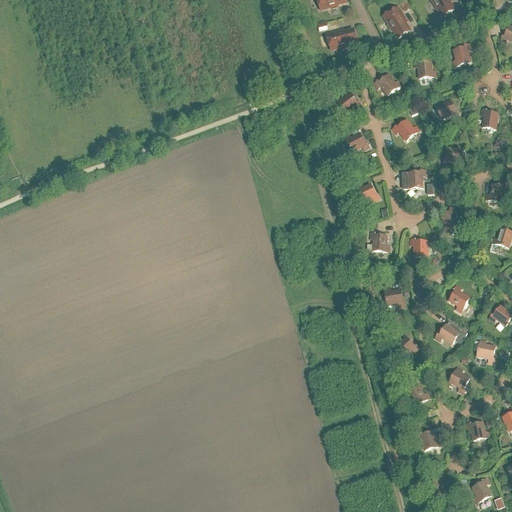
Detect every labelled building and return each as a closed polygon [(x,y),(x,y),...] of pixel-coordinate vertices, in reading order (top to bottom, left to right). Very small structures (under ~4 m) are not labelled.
[(317,0),(321,11),(337,7),(337,6),(346,4),(345,0),(317,0)] [(450,0),(431,0),(438,11),(439,11),(444,19),(454,12),(449,4),(452,2),(450,0)] [(406,3),(401,6),(406,13),(411,10),(406,3)] [(398,9),(384,18),(394,33),(394,32),(399,40),(410,33),(405,25),(407,23),(398,9)] [(507,45),(508,42),(511,43),(511,29),(510,28),(505,40),(503,39),(501,42),(507,45)] [(343,31),(327,36),(332,52),(348,47),(357,44),(354,32),(344,35),(343,31)] [(469,46),(465,47),(466,50),(454,53),(457,63),(453,64),(455,69),(471,64),(468,53),(471,52),(469,46)] [(418,69),(420,81),(436,79),(436,74),(432,74),(431,64),(419,65),(418,63),(414,63),(415,70),(418,69)] [(389,78),(379,85),(377,83),(374,86),(378,91),(381,89),(388,98),(401,88),(398,83),(395,85),(389,78)] [(336,102),(346,116),(355,108),(357,111),(362,107),(360,104),(358,106),(350,96),(342,102),(340,99),(336,102)] [(435,106),(442,121),(453,117),(454,120),(460,117),(458,114),(456,115),(451,103),(442,107),(440,104),(435,106)] [(482,118),(485,118),(483,130),(496,132),(498,116),(486,114),(486,112),(483,111),(482,118)] [(397,136),(399,134),(406,143),(419,133),(416,129),(413,131),(407,123),(397,131),(396,129),(393,131),(397,136)] [(366,147),(360,136),(351,140),(350,137),(345,140),(352,155),(363,149),(364,152),(370,149),(368,146),(366,147)] [(444,166),(450,167),(450,164),(462,165),(464,149),(458,148),(458,151),(448,150),(446,163),(444,162),(444,166)] [(403,176),(404,191),(406,191),(423,190),(422,179),(425,178),(425,172),(421,172),(421,175),(409,175),(403,176)] [(355,190),(362,205),(373,200),(374,203),(380,201),(378,197),(376,198),(371,187),(362,191),(360,188),(355,190)] [(491,197),(487,196),(486,202),(502,205),(504,193),(508,194),(509,188),(505,187),(505,189),(492,187),(491,197)] [(454,209),(451,211),(452,213),(442,220),(447,228),(445,230),(448,235),(461,225),(455,216),(457,214),(454,209)] [(493,245),(509,250),(511,239),(511,234),(501,231),(498,241),(494,240),(493,245)] [(371,235),(371,242),(374,242),(373,253),(390,254),(390,249),(387,249),(387,239),(375,238),(375,235),(371,235)] [(411,248),(415,248),(414,259),(428,260),(428,244),(415,244),(415,241),(411,241),(411,248)] [(511,279),(506,274),(502,278),(507,283),(511,279)] [(456,293),(450,303),(458,308),(456,311),(461,314),(470,300),(460,294),(462,291),(456,288),(454,291),(456,293)] [(401,292),(391,294),(390,290),(385,291),(388,308),(399,306),(400,309),(406,308),(405,304),(403,305),(401,292)] [(496,321),(506,328),(511,319),(511,312),(511,311),(509,314),(501,309),(494,319),(492,317),(489,320),(495,324),(496,321)] [(437,337),(435,340),(441,343),(443,341),(452,347),(457,340),(463,344),(468,336),(450,324),(447,328),(446,328),(440,338),(437,337)] [(399,346),(397,344),(392,347),(403,360),(412,352),(414,355),(419,350),(416,348),(415,349),(406,340),(399,346)] [(488,364),(495,365),(495,362),(493,361),(495,349),(485,347),(486,344),(481,343),(478,359),(489,361),(488,364)] [(458,370),(450,385),(460,390),(459,393),(464,396),(466,393),(464,392),(470,381),(461,376),(463,373),(458,370)] [(419,389),(408,396),(407,394),(404,396),(407,401),(410,399),(416,409),(430,400),(427,395),(424,397),(419,389)] [(511,415),(503,420),(510,434),(511,433),(511,415)] [(467,426),(468,432),(471,432),(474,443),(490,440),(489,434),(485,435),(483,425),(471,428),(470,425),(467,426)] [(422,441),(425,453),(441,448),(439,443),(436,444),(433,434),(421,438),(421,435),(417,436),(419,442),(422,441)] [(430,490),(435,501),(450,494),(448,489),(445,491),(441,481),(429,486),(428,484),(425,486),(427,492),(430,490)] [(473,490),(477,499),(474,501),(477,506),(491,498),(486,488),(489,486),(486,481),(483,482),(484,485),(473,490)]
